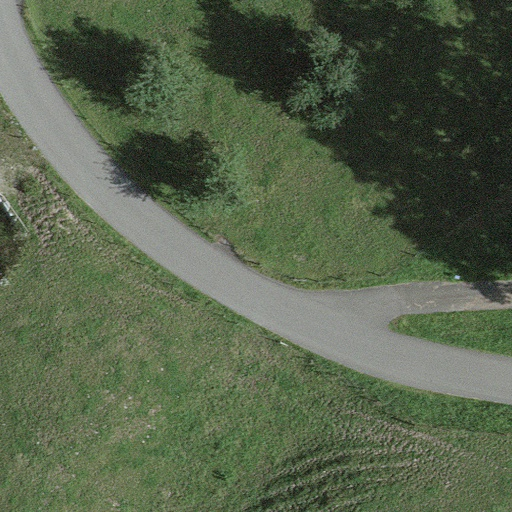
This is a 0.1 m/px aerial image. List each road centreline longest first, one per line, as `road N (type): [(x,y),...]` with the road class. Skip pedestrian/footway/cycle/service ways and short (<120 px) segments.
road 1 (unclassified): [(511,380),(404,360),(257,305),(118,197),(19,81),(1,0)]
road 2 (track): [(511,303),(419,308),(346,340)]
